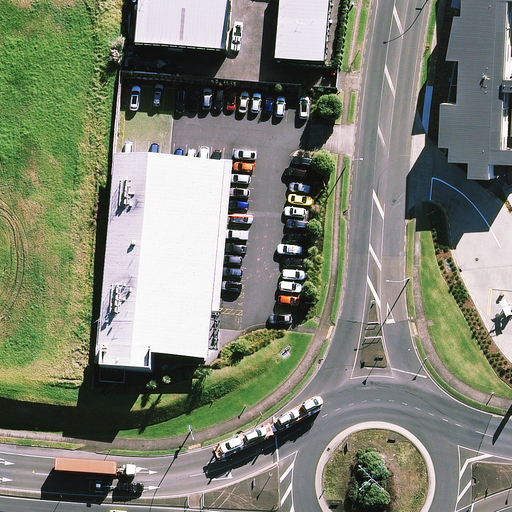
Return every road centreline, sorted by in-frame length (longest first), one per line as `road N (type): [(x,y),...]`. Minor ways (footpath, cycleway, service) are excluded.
road 1 (trunk): [(0,469),(176,476),(216,470),(308,431)]
road 2 (tertiary): [(373,273),(400,0)]
road 3 (tertiary): [(322,417),(373,273)]
road 4 (tertiary): [(373,273),(386,294),(415,409)]
